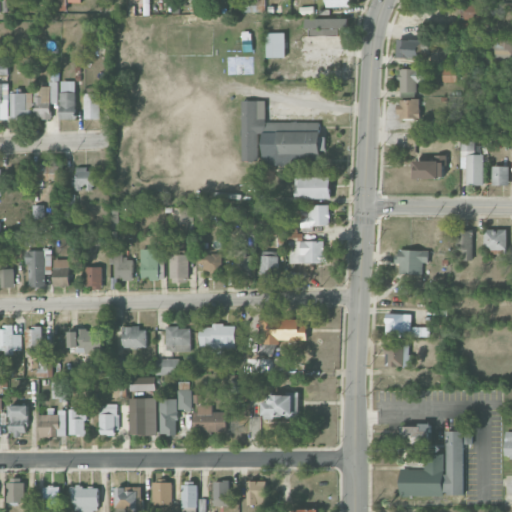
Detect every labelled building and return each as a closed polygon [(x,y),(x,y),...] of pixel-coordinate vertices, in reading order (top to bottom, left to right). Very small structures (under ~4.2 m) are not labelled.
[(67,10),(66,0),(58,0),(59,10),(67,10)] [(264,0),(244,0),(244,11),(264,12),(264,0)] [(31,12),(31,1),(20,1),(20,12),(31,12)] [(483,19),(483,4),(465,3),(465,18),(483,19)] [(348,33),(348,17),(307,19),(308,35),(348,33)] [(267,57),(286,57),(285,32),(266,32),(267,57)] [(396,57),(422,58),(422,39),(397,39),(396,57)] [(511,39),(493,39),(493,49),(496,49),(497,58),(511,58),(511,39)] [(443,82),(455,81),(455,68),(443,69),(443,82)] [(76,119),(76,81),(61,80),(60,119),(76,119)] [(9,83),(0,82),(0,119),(9,120),(9,83)] [(52,118),(52,103),(58,103),(58,84),(35,84),(35,119),(52,118)] [(100,87),(84,87),(85,118),(100,118),(100,87)] [(32,92),(11,93),(11,119),(33,118),(32,92)] [(399,119),(420,118),(419,99),(398,100),(399,119)] [(264,165),(325,164),(325,136),(320,136),(320,121),(266,122),(266,100),(242,101),(243,161),(258,160),(258,133),(263,133),(264,165)] [(417,131),(409,130),(408,152),(417,152),(417,131)] [(461,168),(467,168),(467,185),(483,185),(484,146),(474,146),(475,138),(462,137),(461,168)] [(414,158),(415,178),(446,178),(445,158),(414,158)] [(59,183),(59,164),(36,164),(36,183),(59,183)] [(492,185),(509,185),(509,166),(493,166),(492,185)] [(94,168),(77,168),(77,177),(73,177),(73,190),(84,190),(84,189),(95,189),(94,168)] [(331,198),(331,176),(295,177),(296,199),(331,198)] [(330,205),(302,204),(301,226),(330,226),(330,205)] [(33,218),(44,218),(44,206),(33,207),(33,218)] [(193,207),(175,207),(176,223),(193,223),(193,207)] [(507,229),(484,229),(484,249),(506,250),(507,229)] [(472,230),(456,230),(456,259),(473,259),(472,230)] [(326,242),(299,243),(299,263),(326,262),(326,242)] [(141,248),(142,279),(159,279),(159,248),(141,248)] [(52,249),(28,250),(28,287),(46,287),(46,269),(52,269),(52,249)] [(124,249),(109,249),(110,264),(115,263),(115,279),(134,279),(133,258),(124,258),(124,249)] [(397,263),(400,263),(399,273),(423,274),(423,262),(429,262),(429,250),(397,249),(397,263)] [(227,258),(236,258),(236,272),(252,273),(253,251),(228,250),(227,258)] [(261,279),(278,279),(279,251),(261,251),(261,279)] [(199,265),(206,264),(207,273),(223,273),(222,253),(198,254),(199,265)] [(170,254),(170,278),(190,278),(190,254),(170,254)] [(53,259),(54,286),(70,286),(70,259),(53,259)] [(0,261),(0,287),(15,286),(14,268),(9,268),(8,261),(0,261)] [(86,267),(86,288),(102,287),(102,266),(86,267)] [(285,282),(295,282),(295,272),(286,272),(285,282)] [(386,336),(429,336),(429,327),(412,327),(412,313),(387,313),(386,336)] [(307,340),(308,325),(299,324),(299,318),(263,317),(263,344),(281,344),(281,340),(307,340)] [(210,354),(224,353),(224,348),(236,348),(236,324),(212,324),(212,327),(200,327),(200,346),(210,346),(210,354)] [(0,351),(14,352),(14,350),(22,350),(22,334),(14,334),(14,326),(0,326),(0,351)] [(167,351),(191,350),(191,326),(166,327),(167,351)] [(41,327),(26,327),(26,356),(41,356),(41,327)] [(147,327),(123,327),(124,348),(147,348),(147,327)] [(69,350),(103,351),(103,330),(69,329),(69,350)] [(386,366),(411,365),(410,344),(385,345),(386,366)] [(53,367),(52,367),(52,357),(38,357),(37,374),(52,374),(53,367)] [(179,358),(156,358),(157,374),(180,374),(179,358)] [(156,390),(156,377),(130,377),(130,391),(156,390)] [(52,398),(66,398),(66,381),(52,381),(52,398)] [(160,434),(178,434),(178,409),(192,409),(192,389),(178,389),(178,398),(160,398),(160,434)] [(269,394),(269,402),(263,402),(263,417),(299,417),(299,394),(269,394)] [(130,398),(131,435),(157,435),(157,398),(130,398)] [(118,404),(100,404),(100,435),(118,435),(118,404)] [(28,434),(28,405),(10,405),(9,433),(28,434)] [(213,412),(213,405),(195,405),(195,433),(228,432),(227,411),(213,412)] [(70,435),(86,435),(86,411),(70,411),(70,435)] [(40,437),(67,436),(66,412),(39,413),(40,437)] [(404,442),(429,443),(430,425),(405,424),(404,442)] [(401,495),(464,495),(464,431),(446,431),(446,453),(424,453),(424,469),(400,469),(401,495)] [(8,502),(24,502),(24,478),(8,478),(8,502)] [(214,480),(214,505),(230,506),(231,481),(214,480)] [(266,480),(248,481),(248,505),(266,505),(266,480)] [(172,504),(172,482),(153,482),(153,504),(172,504)] [(198,508),(199,483),(183,482),(182,507),(198,508)] [(60,485),(44,486),(44,508),(60,508),(60,485)] [(99,486),(73,487),(73,511),(99,511),(99,486)] [(142,511),(142,486),(115,487),(115,511),(142,511)]
